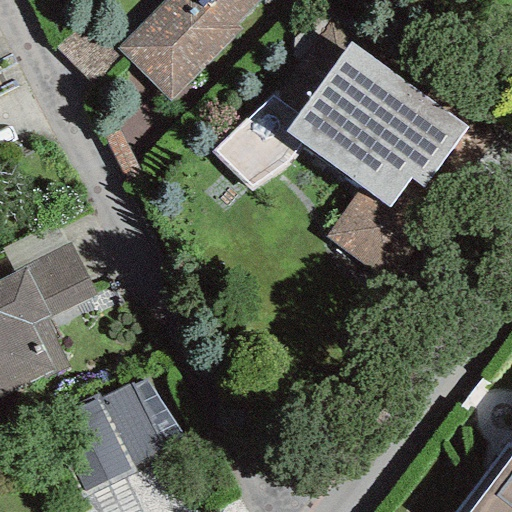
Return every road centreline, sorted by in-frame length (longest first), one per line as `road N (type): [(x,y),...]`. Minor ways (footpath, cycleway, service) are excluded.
road 1 (residential): [(271,511),(2,0)]
road 2 (residential): [(511,270),(327,511)]
